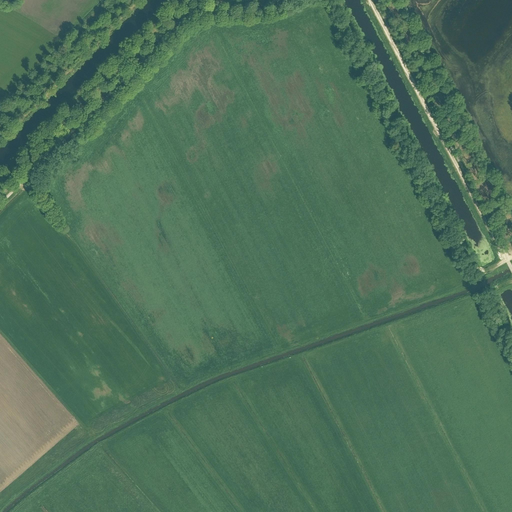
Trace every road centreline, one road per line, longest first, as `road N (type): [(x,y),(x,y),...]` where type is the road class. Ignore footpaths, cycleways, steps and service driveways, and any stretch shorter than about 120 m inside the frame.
road 1 (unclassified): [(0,203),(180,22),(218,9),(221,0)]
road 2 (track): [(511,270),(370,0)]
